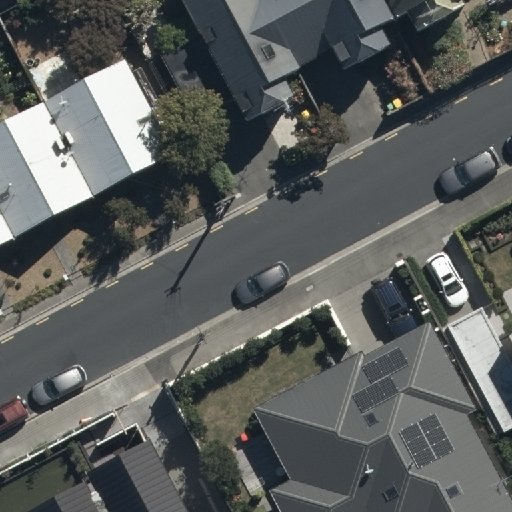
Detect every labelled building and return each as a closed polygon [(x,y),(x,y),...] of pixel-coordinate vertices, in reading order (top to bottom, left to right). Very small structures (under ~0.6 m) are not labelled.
[(174,0),(197,42),(159,62),(196,131),(238,108),(248,128),(298,101),(289,84),(334,60),(341,74),(393,46),(383,27),(409,13),(419,31),(468,5),(464,0),(174,0)] [(49,112),(99,206),(177,166),(128,71),(49,112)] [(0,136),(0,209),(20,247),(99,206),(49,112),(0,136)] [(0,256),(20,247),(0,209),(0,256)] [(511,435),(511,370),(484,316),(450,334),(504,439),(511,435)] [(259,417),(294,481),(272,493),(282,511),(511,511),(511,495),(470,419),(479,415),(430,324),(259,417)] [(185,511),(161,464),(69,511),(185,511)]
